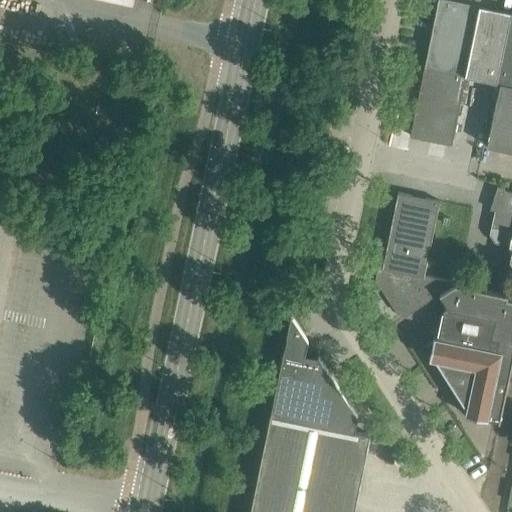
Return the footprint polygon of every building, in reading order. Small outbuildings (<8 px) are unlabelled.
[(466,75),(480,4),(459,0),(437,0),(424,66),(466,75)] [(511,11),(480,4),(466,75),(496,81),(511,11)] [(451,143),(466,75),(424,66),(410,135),(451,143)] [(511,150),(511,84),(500,82),(487,145),(511,150)] [(511,262),(511,191),(499,189),(489,234),(494,242),(511,245),(511,247),(509,262),(511,262)] [(398,191),(379,281),(402,317),(433,297),(455,283),(455,281),(424,275),(439,200),(398,191)] [(499,420),(511,359),(511,298),(507,297),(507,294),(455,283),(433,297),(443,299),(445,304),(439,336),(433,335),(432,340),(425,345),(430,352),(429,357),(435,359),(466,407),(465,413),(470,414),(475,421),(482,416),(499,420)] [(291,315),(270,413),(354,432),(354,430),(358,415),(319,356),(305,354),(305,352),(308,340),(292,316),(291,315)] [(270,413),(250,511),(353,511),(369,437),(370,434),(354,430),(354,432),(270,413)]
